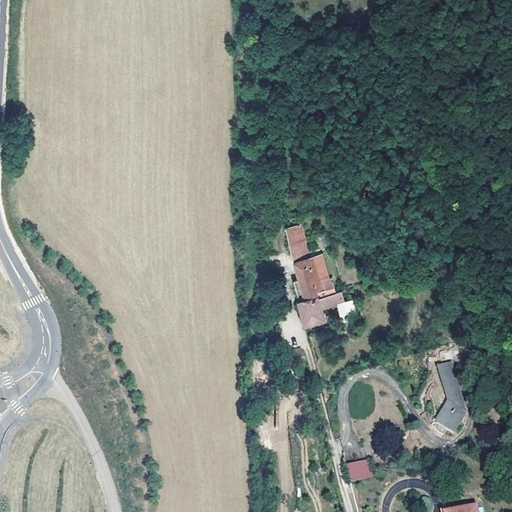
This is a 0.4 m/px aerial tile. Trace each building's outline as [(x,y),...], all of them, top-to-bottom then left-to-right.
[(294,261),(308,257),(305,248),(298,223),(285,226),(294,261)] [(308,257),(319,254),(317,245),(305,248),(308,257)] [(297,301),(331,289),(333,288),(329,274),(326,275),(319,254),(308,257),(294,261),(292,261),(299,285),(293,286),(297,301)] [(334,300),(331,289),(297,301),(302,321),(322,316),(319,304),(334,300)] [(300,363),(298,349),(280,351),(283,367),(300,363)] [(450,358),(440,361),(449,393),(435,413),(452,425),(464,406),(450,358)] [(365,459),(345,465),(349,482),(370,476),(365,459)] [(447,510),(447,511),(477,511),(475,502),(447,510)]
